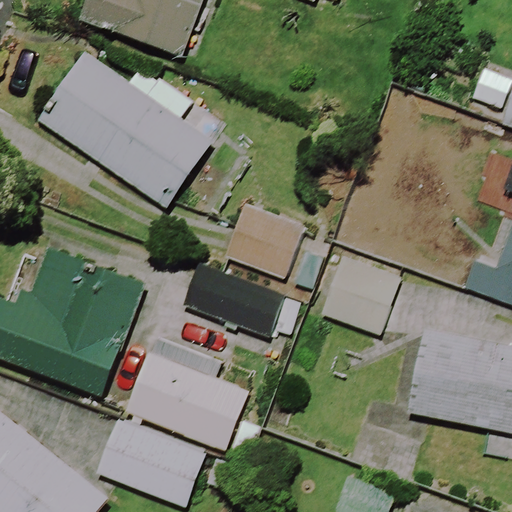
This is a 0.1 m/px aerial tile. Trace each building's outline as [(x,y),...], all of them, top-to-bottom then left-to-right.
[(205,0),(88,0),(80,22),(184,60),(205,0)] [(296,0),(312,6),(314,0),(323,0),(344,9),(348,0),(296,0)] [(129,87),(90,61),(45,127),(169,211),(213,146),(182,124),(194,105),(141,69),(129,87)] [(308,228),(248,204),(226,260),(286,284),(308,228)] [(511,221),(481,297),(511,309),(511,221)] [(0,362),(104,401),(123,351),(146,289),(38,248),(16,306),(0,300),(0,362)] [(184,308),(273,344),(276,336),(296,344),(308,314),(289,306),(293,295),(204,259),(184,308)] [(401,283),(342,261),(321,316),(381,338),(401,283)] [(511,338),(430,321),(410,415),(484,431),(478,458),(511,465),(511,338)] [(246,398),(149,359),(127,413),(225,452),(246,398)] [(0,416),(0,511),(101,511),(109,502),(0,416)] [(207,457),(120,423),(99,477),(186,511),(207,457)] [(390,511),(396,500),(349,480),(334,511),(390,511)]
